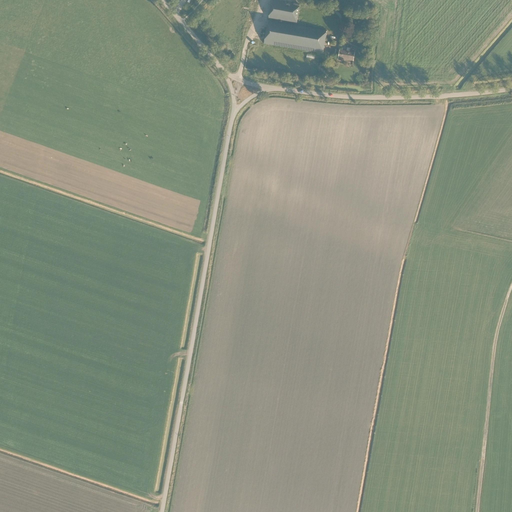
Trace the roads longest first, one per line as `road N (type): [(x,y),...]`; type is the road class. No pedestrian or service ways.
road 1 (tertiary): [(162,511),(232,116)]
road 2 (tertiary): [(511,89),(363,98),(272,87)]
road 3 (track): [(479,511),(497,330),(511,285)]
